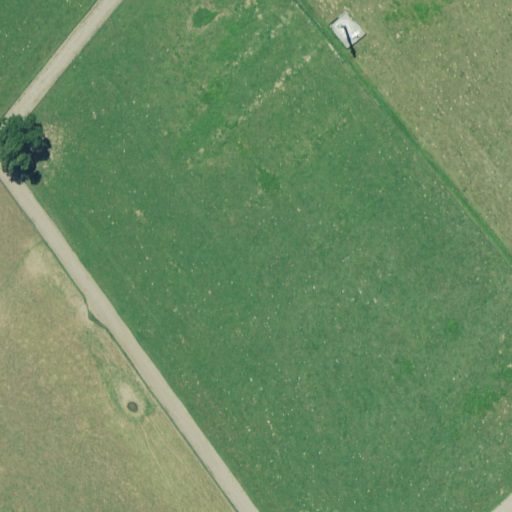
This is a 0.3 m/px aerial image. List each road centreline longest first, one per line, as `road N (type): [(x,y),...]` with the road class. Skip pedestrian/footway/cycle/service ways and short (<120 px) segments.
road 1 (track): [(251,511),(0,153)]
road 2 (track): [(0,124),(101,0)]
road 3 (track): [(224,511),(137,386)]
